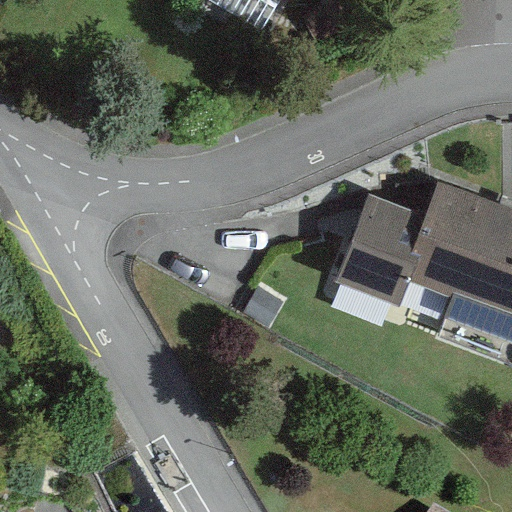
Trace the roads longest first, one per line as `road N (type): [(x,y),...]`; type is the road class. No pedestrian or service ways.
road 1 (residential): [(64,192),(196,189),(249,178),(455,88),(511,80)]
road 2 (residential): [(64,192),(78,258),(212,511)]
